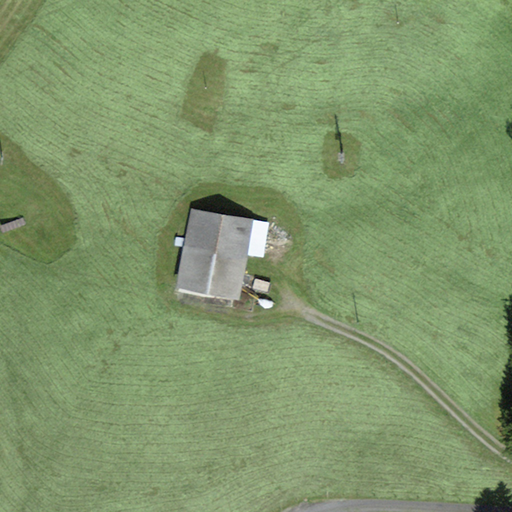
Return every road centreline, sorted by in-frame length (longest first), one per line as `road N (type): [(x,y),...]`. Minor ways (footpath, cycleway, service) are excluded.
road 1 (track): [(511,457),(396,356),(331,324),(167,307),(139,289),(25,263),(0,239)]
road 2 (unclassified): [(323,511),(482,511)]
